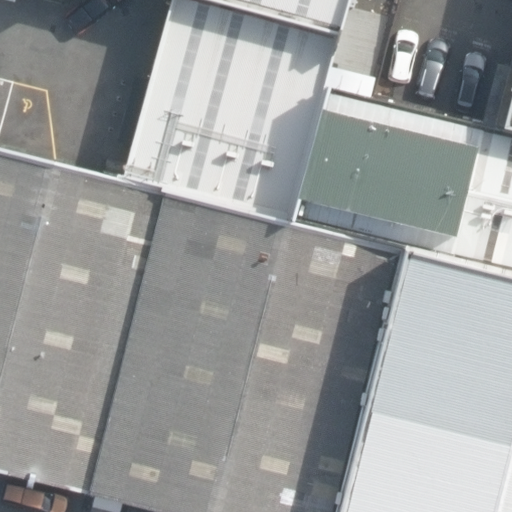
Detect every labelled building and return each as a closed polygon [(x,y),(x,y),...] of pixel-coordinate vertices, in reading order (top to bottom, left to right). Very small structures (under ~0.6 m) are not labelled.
[(340,0),(158,0),(116,167),(287,210),(340,0)] [(511,74),(499,127),(511,129),(511,74)] [(511,129),(499,127),(325,88),(296,218),(407,245),(511,268),(511,129)] [(155,191),(0,150),(0,471),(80,491),(155,191)] [(296,218),(155,191),(80,491),(165,511),(341,511),(407,245),(296,218)] [(511,511),(511,268),(407,245),(341,511),(511,511)]
